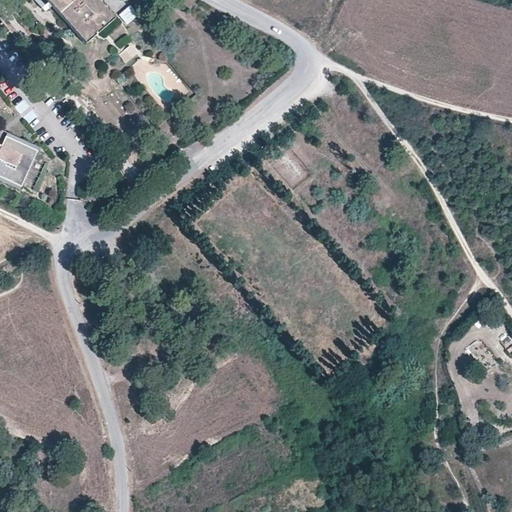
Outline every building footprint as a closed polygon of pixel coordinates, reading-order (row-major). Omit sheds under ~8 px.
[(113,21),(95,0),(45,0),(85,45),(113,21)] [(130,5),(118,13),(126,24),(138,16),(130,5)] [(126,63),(139,53),(132,43),(119,54),(126,63)] [(29,123),(38,115),(25,100),(15,108),(29,123)] [(8,133),(6,137),(38,151),(39,148),(8,133)] [(0,178),(21,188),(38,151),(6,137),(2,146),(0,149),(0,178)] [(21,188),(0,178),(0,182),(19,191),(21,188)]
